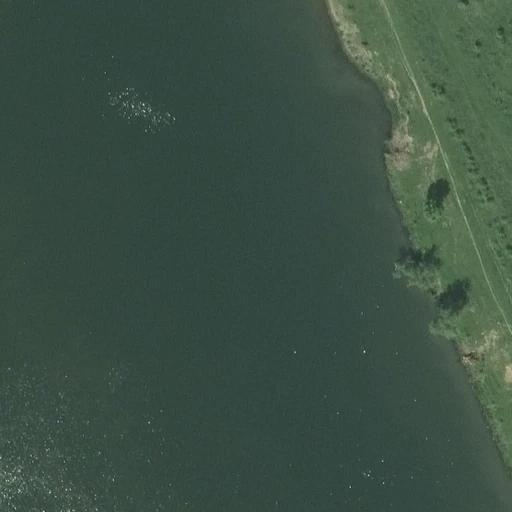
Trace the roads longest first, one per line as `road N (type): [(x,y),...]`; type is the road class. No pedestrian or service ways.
road 1 (track): [(382,0),(511,328)]
road 2 (track): [(511,155),(433,0)]
